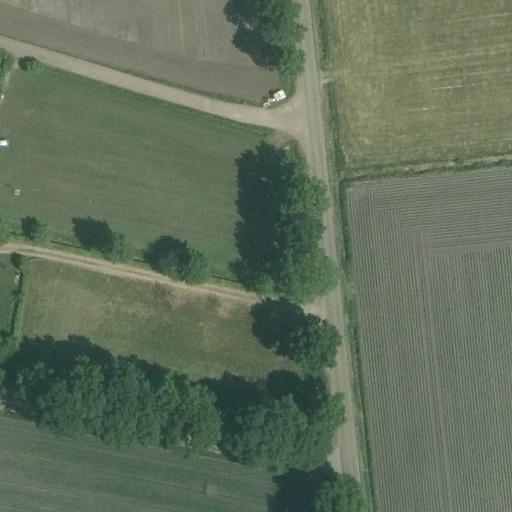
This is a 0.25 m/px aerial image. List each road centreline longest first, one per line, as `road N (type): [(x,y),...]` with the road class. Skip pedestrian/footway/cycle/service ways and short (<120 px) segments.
road 1 (unclassified): [(354,511),(299,0)]
road 2 (track): [(0,45),(313,128)]
